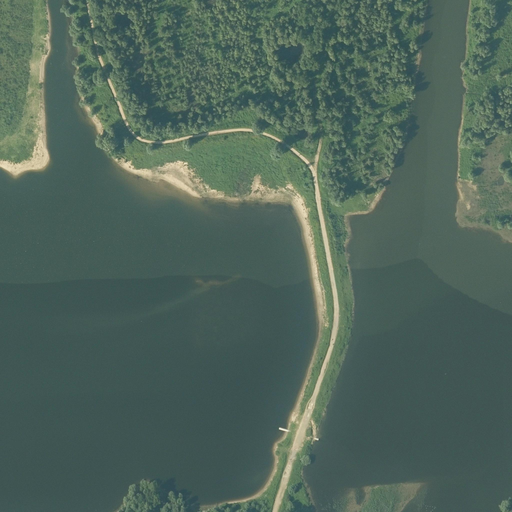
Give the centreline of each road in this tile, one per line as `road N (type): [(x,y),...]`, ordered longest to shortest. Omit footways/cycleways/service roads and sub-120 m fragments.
road 1 (track): [(312,164),(335,327),(274,511)]
road 2 (track): [(312,164),(253,130),(155,142),(137,137),(101,64),(87,0)]
road 3 (track): [(340,0),(311,98),(321,127),(312,164)]
